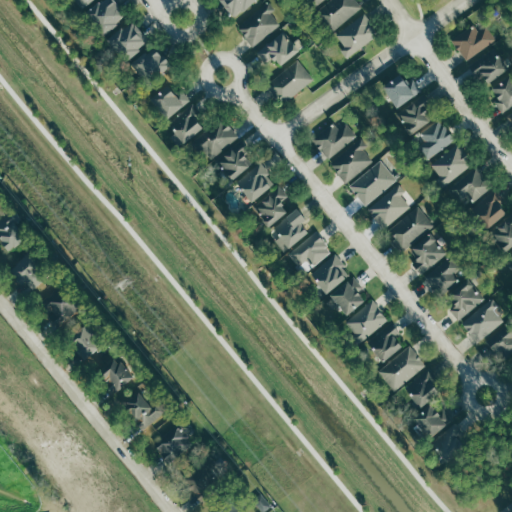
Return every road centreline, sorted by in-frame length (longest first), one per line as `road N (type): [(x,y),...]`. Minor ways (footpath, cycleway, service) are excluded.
road 1 (residential): [(213,70),(471,380)]
road 2 (residential): [(0,295),(177,511)]
road 3 (residential): [(462,0),(274,137)]
road 4 (residential): [(387,0),(511,165)]
